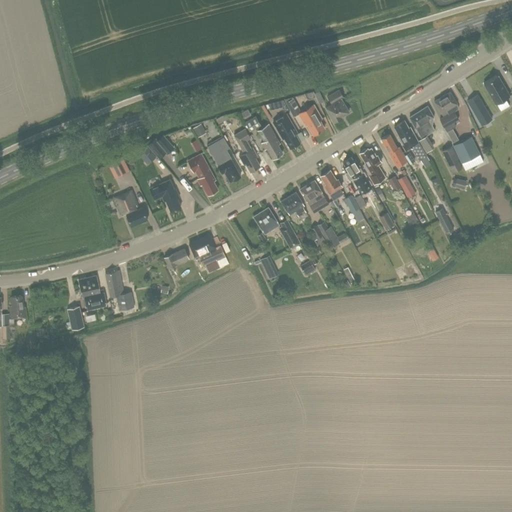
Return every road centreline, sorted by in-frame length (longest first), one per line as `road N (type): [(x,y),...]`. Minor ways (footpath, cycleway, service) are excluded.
road 1 (tertiary): [(0,280),(105,260),(208,219),(511,41)]
road 2 (primary): [(0,178),(174,109),(511,9)]
